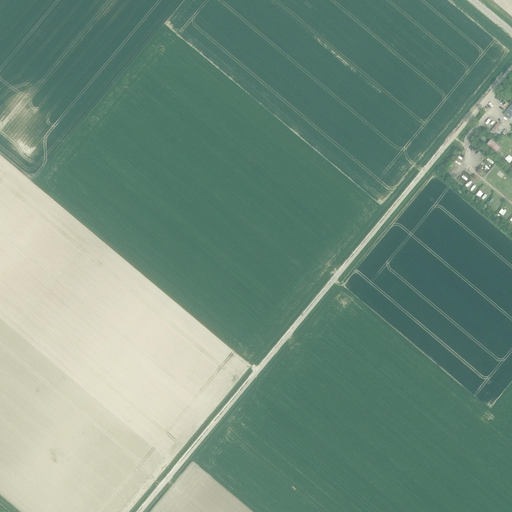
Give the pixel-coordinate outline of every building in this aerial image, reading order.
[(497,123),(490,132),(492,133),(499,125),(497,123)] [(491,139),(498,144),(501,139),(495,134),(491,139)] [(488,145),(484,150),(490,155),(493,151),(497,145),(492,141),(488,145)] [(464,148),(459,155),(464,158),(469,151),(464,148)] [(454,160),(449,167),(455,171),(457,168),(455,167),(458,163),(454,160)]
